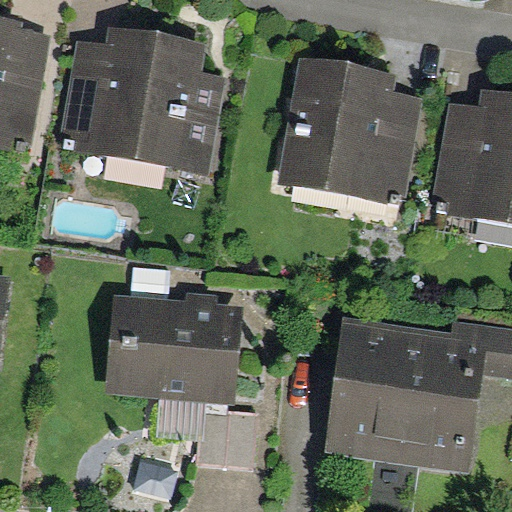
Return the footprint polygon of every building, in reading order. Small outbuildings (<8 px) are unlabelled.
[(0,118),(23,122),(36,39),(0,33),(0,118)] [(188,84),(193,55),(110,42),(108,56),(73,50),(61,126),(97,132),(94,150),(201,167),(213,88),(188,84)] [(378,102),(381,87),(302,73),(283,184),(363,197),(367,174),(400,180),(412,108),(378,102)] [(467,191),(463,214),(511,221),(511,108),(481,103),(478,120),(445,115),(434,186),(467,191)] [(117,157),(115,176),(171,182),(173,163),(117,157)] [(225,402),(231,321),(122,313),(116,394),(225,402)] [(445,338),(442,353),(343,338),(326,450),(456,470),(470,378),(504,383),(510,348),(445,338)] [(246,471),(250,419),(197,416),(193,468),(246,471)]
